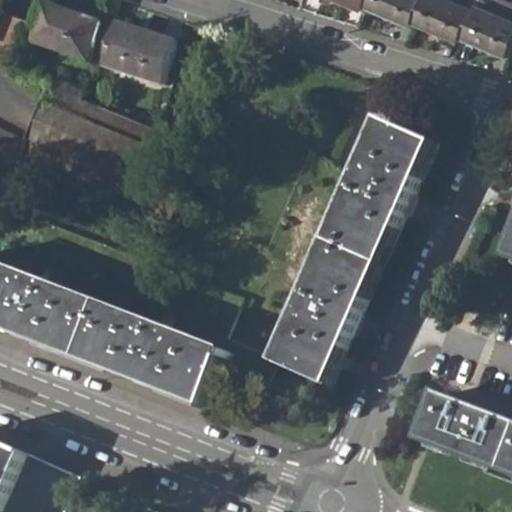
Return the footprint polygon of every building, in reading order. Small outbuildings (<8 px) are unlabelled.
[(350,0),(370,8),(372,4),(373,0),(350,0)] [(419,20),(428,0),(373,0),(372,4),(418,25),(419,20)] [(467,35),(483,0),(428,0),(419,20),(465,41),(467,35)] [(511,0),(483,0),(467,35),(511,54),(511,0)] [(73,16),(74,13),(47,5),(35,42),(92,61),(103,26),(73,16)] [(0,31),(6,15),(8,11),(0,8),(0,31)] [(30,25),(6,15),(0,31),(0,40),(5,43),(22,50),(30,25)] [(168,86),(181,43),(124,24),(111,67),(168,86)] [(22,50),(5,43),(0,55),(0,65),(15,72),(22,50)] [(56,88),(33,145),(0,128),(0,159),(22,171),(28,157),(161,210),(176,217),(205,150),(184,142),(162,133),(89,102),(56,88)] [(312,153),(247,298),(6,207),(0,222),(0,327),(16,334),(18,328),(38,336),(36,342),(139,381),(142,375),(161,383),(159,388),(213,409),(226,375),(269,391),(281,363),(333,387),(356,337),(350,334),(359,315),(365,318),(410,217),(404,215),(413,196),(419,198),(442,146),(388,121),(364,174),(312,153)] [(31,176),(62,191),(68,179),(37,163),(31,176)] [(404,215),(410,217),(419,198),(413,196),(404,215)] [(155,222),(170,229),(176,217),(161,210),(155,222)] [(350,334),(356,337),(365,318),(359,315),(350,334)] [(16,334),(36,342),(38,336),(18,328),(16,334)] [(139,381),(159,388),(161,383),(142,375),(139,381)] [(511,419),(501,415),(485,409),(449,395),(430,444),(511,475),(511,419)] [(485,409),(501,415),(504,408),(500,406),(492,402),(488,402),(485,409)] [(0,511),(9,511),(32,461),(0,446),(0,511)]
